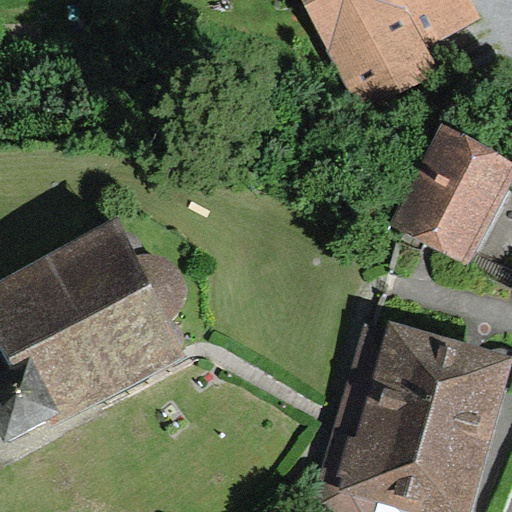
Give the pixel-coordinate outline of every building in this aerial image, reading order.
[(296,0),(303,12),(325,0),(296,0)] [(482,20),(470,0),(325,0),(303,12),(362,118),(439,76),(425,52),(482,20)] [(511,181),(511,169),(440,130),(390,231),(466,269),(511,181)] [(60,435),(56,427),(187,363),(179,347),(181,345),(182,340),(181,334),(178,330),(173,327),(170,326),(175,323),(179,317),(183,311),(185,304),(185,297),(185,290),(183,283),(179,277),(175,272),(169,267),(163,264),(156,262),(149,261),(142,261),(139,262),(140,262),(141,255),(140,249),(136,243),(131,239),(124,238),(121,238),(114,225),(0,285),(0,451),(7,464),(60,435)] [(511,363),(488,357),(389,326),(386,335),(368,329),(311,511),(373,511),(376,506),(396,511),(470,511),(511,376),(511,363)]
